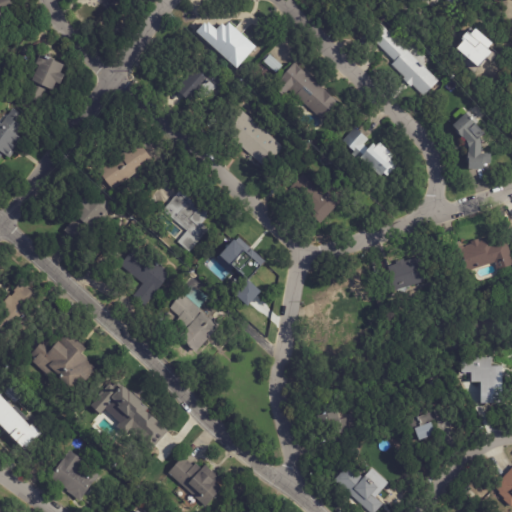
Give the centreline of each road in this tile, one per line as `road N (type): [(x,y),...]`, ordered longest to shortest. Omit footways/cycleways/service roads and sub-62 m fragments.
road 1 (residential): [(320,511),(260,470),(0,221)]
road 2 (residential): [(432,218),(435,163),(425,140),(282,0)]
road 3 (residential): [(169,0),(0,223)]
road 4 (residential): [(303,252),(119,72)]
road 5 (residential): [(303,252),(276,388),(289,484)]
road 6 (residential): [(511,188),(364,240),(303,252)]
road 7 (residential): [(410,511),(468,454),(511,436)]
